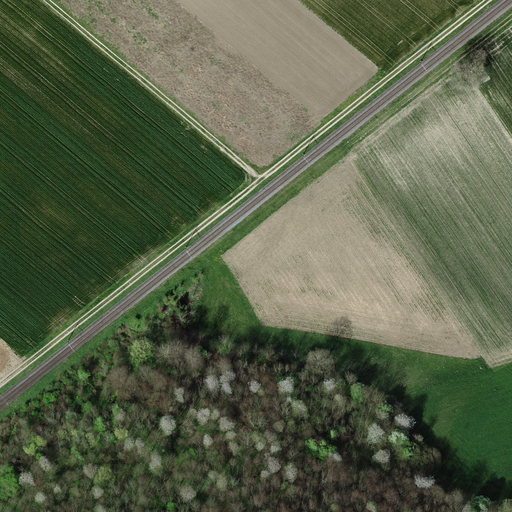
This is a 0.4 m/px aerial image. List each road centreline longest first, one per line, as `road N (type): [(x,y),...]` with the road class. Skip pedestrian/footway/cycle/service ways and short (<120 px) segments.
road 1 (track): [(0,361),(463,0)]
road 2 (track): [(511,505),(351,452),(220,437),(71,477),(0,511)]
road 3 (track): [(254,165),(47,0)]
road 4 (track): [(511,17),(344,151)]
